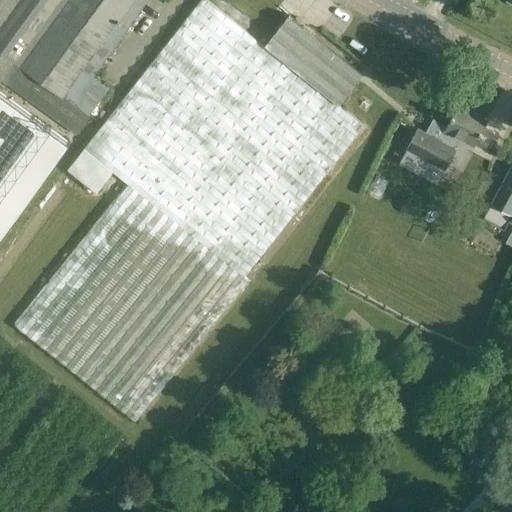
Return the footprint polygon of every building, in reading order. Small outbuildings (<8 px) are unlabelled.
[(0,0),(0,234),(68,141),(0,92),(0,79),(1,78),(76,133),(89,115),(108,88),(93,76),(147,0),(0,0)] [(264,44),(207,0),(200,0),(84,148),(128,184),(15,325),(135,421),(249,280),(244,276),(364,124),(338,104),(363,73),(288,14),(264,44)] [(436,163),(445,168),(457,148),(451,145),(456,135),(474,145),(488,120),(459,104),(447,126),(433,119),(426,133),(417,128),(407,147),(416,152),(409,165),(429,176),(436,163)] [(96,194),(111,174),(83,151),(67,171),(96,194)] [(511,165),(490,204),(511,216),(511,165)]
